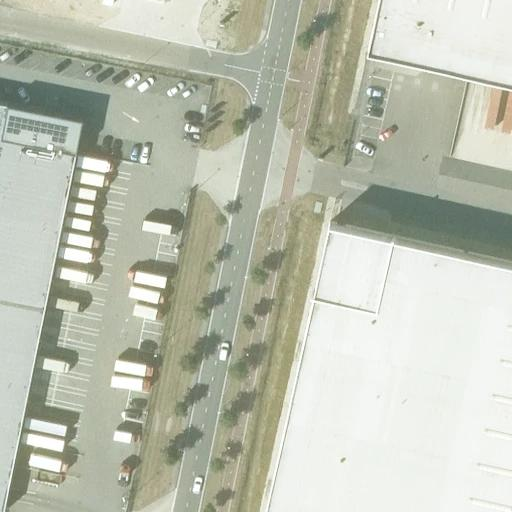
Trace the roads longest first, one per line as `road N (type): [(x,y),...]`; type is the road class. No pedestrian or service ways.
road 1 (unclassified): [(186,511),(289,0)]
road 2 (unknown): [(159,169),(89,511)]
road 3 (unknown): [(0,90),(135,117),(161,146),(159,169)]
